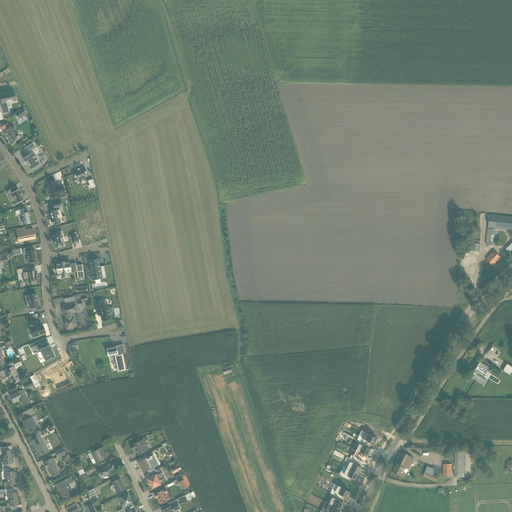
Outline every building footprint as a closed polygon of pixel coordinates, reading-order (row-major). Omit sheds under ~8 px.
[(0,97),(1,102),(0,102),(0,108),(3,115),(9,113),(5,104),(12,102),(12,101),(12,99),(15,98),(14,95),(15,95),(14,93),(13,94),(13,91),(8,93),(8,94),(0,96),(0,97)] [(23,109),(15,115),(18,119),(23,115),(26,113),(23,109)] [(9,125),(7,123),(0,127),(3,131),(2,132),(5,136),(10,142),(13,140),(14,141),(19,138),(16,132),(14,133),(13,131),(15,130),(12,126),(11,127),(10,126),(8,128),(7,126),(9,125)] [(32,149),(36,147),(33,142),(23,149),(26,154),(27,153),(28,155),(23,158),(31,170),(39,164),(35,159),(37,157),(32,149)] [(82,167),(76,170),(77,172),(74,173),(76,180),(79,179),(81,183),(87,181),(85,176),(88,175),(86,169),(83,170),(82,167)] [(6,171),(0,174),(0,180),(2,183),(3,182),(6,185),(5,186),(7,189),(12,185),(10,182),(11,182),(9,178),(10,177),(8,174),(9,174),(7,171),(6,172),(6,171)] [(47,183),(48,189),(46,189),(47,194),(49,193),(51,198),(59,196),(59,195),(65,193),(63,186),(57,188),(55,181),(47,183)] [(14,187),(6,192),(8,196),(12,195),(16,203),(12,205),(13,205),(23,200),(18,190),(18,189),(16,190),(14,187)] [(30,223),(28,212),(24,213),(23,208),(15,211),(15,215),(21,214),(23,225),(30,223)] [(60,210),(58,211),(57,210),(50,212),(52,219),(51,220),(53,225),(54,225),(54,226),(61,224),(60,218),(62,218),(60,210)] [(496,229),(511,230),(511,216),(489,214),(486,245),(494,246),(496,229)] [(87,228),(83,229),(85,239),(87,238),(87,240),(96,238),(95,236),(99,235),(97,227),(88,230),(87,228)] [(16,230),(18,241),(35,238),(33,229),(25,230),(25,228),(16,230)] [(56,235),(52,236),(53,240),(52,240),(54,244),(56,248),(64,246),(63,242),(64,241),(63,237),(62,238),(61,234),(62,234),(62,231),(56,233),(56,235)] [(77,235),(71,236),(73,244),(79,242),(77,235)] [(34,250),(32,250),(31,247),(23,249),(24,255),(27,254),(29,263),(30,263),(30,264),(35,263),(35,262),(36,262),(34,250)] [(486,260),(489,262),(492,266),(500,257),(494,251),(486,260)] [(99,259),(89,261),(92,280),(103,279),(99,259)] [(62,272),(63,277),(67,276),(67,272),(70,271),(71,273),(77,272),(77,269),(70,270),(70,263),(65,263),(65,262),(61,263),(61,264),(57,265),(58,273),(62,272)] [(83,265),(76,266),(77,269),(77,272),(78,278),(84,277),(83,265)] [(36,284),(37,270),(23,273),(22,273),(23,280),(29,278),(31,285),(36,284)] [(36,295),(36,294),(24,296),(25,302),(28,301),(30,308),(38,307),(37,301),(38,301),(37,301),(37,299),(37,298),(37,297),(36,297),(36,295),(37,295),(36,295)] [(103,302),(96,303),(98,316),(98,314),(100,314),(101,315),(102,321),(111,319),(110,313),(113,312),(112,308),(109,308),(109,305),(103,306),(103,302)] [(69,313),(65,314),(65,318),(66,320),(65,320),(66,323),(65,323),(66,330),(73,328),(73,327),(76,327),(74,318),(73,318),(72,313),(73,313),(72,310),(77,309),(76,305),(67,307),(69,313)] [(33,337),(45,333),(42,325),(38,326),(36,321),(29,324),(31,329),(30,329),(33,337)] [(46,342),(30,348),(33,354),(36,352),(34,347),(37,346),(39,350),(44,361),(55,356),(51,349),(51,348),(50,346),(49,345),(47,346),(46,342)] [(122,353),(125,353),(123,345),(116,346),(112,347),(112,348),(107,349),(107,352),(108,357),(108,356),(112,355),(115,355),(118,371),(118,372),(122,371),(121,370),(125,370),(122,353)] [(475,372),(474,373),(473,372),(470,377),(483,385),(486,380),(483,378),(491,366),(482,360),(481,363),(475,372)] [(511,371),(511,367),(507,364),(502,371),(509,376),(511,371)] [(54,368),(44,373),(45,375),(45,374),(47,372),(49,376),(46,377),(47,378),(49,382),(53,380),(57,387),(63,384),(66,383),(67,382),(69,385),(67,382),(68,381),(59,365),(56,367),(54,368)] [(0,371),(0,375),(1,377),(3,381),(10,378),(13,384),(20,380),(13,366),(6,370),(6,369),(0,371)] [(30,377),(29,377),(35,388),(35,387),(39,385),(36,380),(37,380),(34,375),(34,376),(30,378),(30,377)] [(31,381),(30,381),(23,384),(26,389),(33,385),(31,381)] [(22,389),(14,393),(10,396),(13,402),(20,399),(21,401),(20,401),(20,402),(22,405),(28,402),(22,389)] [(31,431),(37,428),(31,417),(36,415),(32,408),(27,410),(29,414),(26,415),(28,419),(23,421),(28,433),(30,432),(31,431)] [(464,413),(457,408),(454,413),(461,417),(464,413)] [(40,436),(37,438),(32,440),(36,449),(37,448),(41,455),(43,454),(44,454),(44,453),(49,451),(46,446),(45,446),(40,436)] [(143,440),(130,446),(131,447),(130,448),(131,449),(132,450),(133,451),(135,449),(138,456),(149,450),(146,446),(147,445),(146,444),(143,440)] [(89,454),(87,455),(90,460),(93,458),(93,459),(94,463),(95,462),(95,463),(100,461),(100,462),(104,460),(103,459),(106,457),(107,456),(106,454),(104,453),(103,454),(103,452),(106,451),(104,446),(98,449),(98,450),(95,451),(94,448),(88,451),(89,454)] [(0,447),(0,454),(3,454),(3,458),(11,457),(10,451),(7,451),(6,447),(0,447)] [(472,449),(455,448),(454,477),(475,478),(475,456),(472,456),(472,449)] [(63,449),(62,449),(55,452),(58,457),(64,453),(65,452),(63,449)] [(402,452),(392,472),(403,478),(414,459),(402,452)] [(149,457),(138,462),(143,473),(154,467),(158,465),(153,455),(149,457)] [(4,461),(1,462),(0,462),(1,469),(9,468),(9,464),(12,463),(11,457),(3,458),(4,461)] [(52,458),(48,460),(44,462),(45,463),(44,463),(46,469),(47,468),(52,477),(54,476),(55,476),(55,475),(59,473),(55,464),(52,458)] [(345,467),(358,474),(361,468),(357,466),(359,463),(350,458),(345,467)] [(102,467),(98,473),(104,477),(104,479),(109,478),(112,475),(113,476),(117,472),(114,469),(113,465),(112,466),(111,466),(110,465),(109,465),(109,464),(106,466),(102,467)] [(451,476),(451,464),(443,464),(443,476),(451,476)] [(173,474),(181,470),(179,465),(174,467),(175,468),(171,470),(173,474)] [(81,466),(75,468),(76,469),(79,476),(85,473),(81,466)] [(355,480),(358,474),(345,467),(343,466),(339,475),(349,481),(350,478),(355,480)] [(9,468),(1,469),(2,472),(0,472),(1,480),(6,479),(14,478),(13,471),(10,472),(9,468)] [(152,489),(161,484),(160,481),(165,478),(160,468),(149,473),(149,474),(151,477),(147,479),(149,483),(148,483),(149,486),(150,485),(152,489)] [(436,482),(438,477),(425,471),(422,477),(436,482)] [(85,473),(79,476),(82,482),(89,479),(86,472),(85,473)] [(178,483),(181,490),(187,487),(190,485),(185,475),(182,477),(177,480),(178,482),(178,483)] [(65,480),(55,485),(57,490),(59,489),(61,493),(64,498),(71,495),(70,494),(75,491),(73,487),(75,486),(73,482),(70,477),(66,479),(65,479),(65,480)] [(4,483),(5,490),(12,489),(12,485),(15,484),(14,478),(6,479),(7,482),(4,483)] [(126,489),(120,479),(112,483),(113,485),(111,486),(111,488),(111,490),(113,490),(115,489),(117,494),(126,489)] [(330,493),(341,499),(342,496),(346,498),(350,492),(335,484),(330,493)] [(5,490),(0,490),(0,494),(5,494),(6,496),(4,497),(5,500),(17,499),(16,492),(13,493),(12,489),(5,490)] [(93,489),(87,492),(92,501),(98,498),(93,489)] [(166,489),(154,495),(156,499),(158,498),(161,504),(174,498),(171,491),(168,493),(166,489)] [(188,501),(196,497),(193,492),(185,496),(188,501)] [(132,502),(128,495),(120,499),(123,504),(122,507),(123,508),(122,509),(118,511),(117,511),(125,511),(124,510),(125,509),(126,508),(127,505),(132,502)] [(0,506),(0,511),(3,511),(4,511),(15,510),(15,505),(18,505),(17,499),(5,500),(8,500),(9,503),(7,504),(7,506),(2,507),(1,506),(0,506)] [(87,511),(89,511),(96,511),(91,502),(84,506),(87,511)] [(321,511),(322,511),(339,511),(340,510),(325,502),(321,511)] [(79,511),(75,503),(71,505),(66,507),(68,511),(79,511)] [(177,503),(162,511),(174,511),(180,509),(177,503)]
